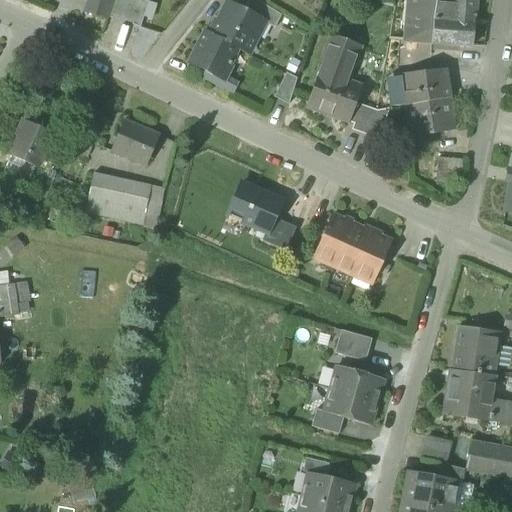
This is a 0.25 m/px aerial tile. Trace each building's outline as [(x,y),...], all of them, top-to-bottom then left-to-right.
[(148,3),(138,0),(89,0),(86,12),(108,19),(140,29),(148,3)] [(263,23),(275,29),(281,16),(253,0),(248,0),(243,12),(264,23),(263,23)] [(406,41),(432,44),(433,22),(437,0),(410,0),(408,19),(406,41)] [(432,44),(472,46),(474,19),(476,19),(477,0),(437,0),(433,22),(432,44)] [(219,20),(211,36),(239,51),(247,56),(263,23),(264,23),(243,12),(227,4),(219,20)] [(214,18),(207,33),(211,36),(219,20),(214,18)] [(225,78),(239,51),(211,36),(207,33),(205,32),(189,64),(217,79),(223,82),(225,78)] [(334,41),(329,54),(347,61),(350,62),(356,48),(334,41)] [(329,54),(322,74),(339,80),(347,61),(329,54)] [(361,88),(339,80),(322,74),(319,73),(306,108),(322,113),(323,111),(348,121),(347,123),(348,123),(349,122),(355,106),(361,88)] [(407,107),(449,100),(444,73),(403,77),(403,79),(393,80),(395,94),(390,95),(391,108),(401,107),(407,107)] [(274,98),(288,106),(288,105),(297,80),(286,74),(274,98)] [(214,84),(232,93),(237,84),(225,78),(223,82),(217,79),(214,84)] [(453,130),(449,100),(407,107),(412,137),(453,130)] [(359,107),(355,106),(348,123),(353,125),(359,107)] [(350,132),(376,141),(386,111),(372,111),(359,107),(353,125),(350,132)] [(35,168),(36,169),(52,135),(22,122),(16,137),(18,138),(10,157),(11,157),(35,168)] [(111,152),(145,167),(159,137),(123,122),(111,152)] [(6,170),(30,181),(35,168),(11,157),(6,170)] [(436,181),(461,183),(462,160),(437,159),(436,181)] [(93,174),(87,202),(99,205),(144,215),(150,187),(93,174)] [(266,233),(267,234),(274,220),(281,203),(240,185),(227,216),(266,233)] [(142,226),(155,229),(163,190),(150,187),(144,215),(142,226)] [(97,216),(99,205),(87,202),(85,214),(97,216)] [(97,216),(142,226),(144,215),(99,205),(97,216)] [(313,258),(372,285),(391,244),(331,217),(313,258)] [(263,242),(274,246),(283,224),(274,220),(267,234),(266,233),(263,242)] [(295,229),(283,224),(274,246),(285,252),(295,229)] [(25,249),(16,237),(5,246),(13,258),(25,249)] [(0,273),(0,287),(10,286),(8,272),(0,273)] [(27,283),(13,285),(16,305),(26,303),(30,303),(27,283)] [(0,315),(28,311),(26,303),(16,305),(13,285),(10,286),(0,287),(0,315)] [(457,327),(450,371),(494,377),(495,367),(498,345),(500,334),(457,327)] [(334,354),(361,362),(366,359),(371,340),(341,331),(334,354)] [(511,349),(511,347),(498,345),(495,367),(509,369),(511,349)] [(337,367),(330,390),(376,404),(383,381),(337,367)] [(496,378),(494,377),(450,371),(443,415),(505,423),(508,401),(493,399),(496,378)] [(369,427),(376,404),(330,390),(324,412),(323,414),(343,419),(369,427)] [(311,428),(338,436),(343,419),(323,414),(324,412),(316,410),(311,428)] [(458,483),(461,484),(462,484),(464,471),(446,466),(451,443),(427,437),(422,461),(438,465),(435,478),(458,482),(458,483)] [(511,481),(511,480),(511,449),(470,441),(465,471),(511,481)] [(308,474),(325,478),(329,465),(305,459),(302,472),(308,474)] [(448,511),(452,511),(458,483),(458,482),(435,478),(412,473),(407,503),(448,511)] [(308,474),(302,497),(349,509),(354,485),(325,478),(308,474)] [(89,499),(82,481),(67,487),(74,505),(89,499)] [(461,484),(458,483),(452,511),(454,511),(468,511),(474,486),(462,484),(461,484)] [(347,511),(349,509),(302,497),(298,511),(347,511)] [(447,511),(448,511),(407,503),(402,502),(400,511),(447,511)]
